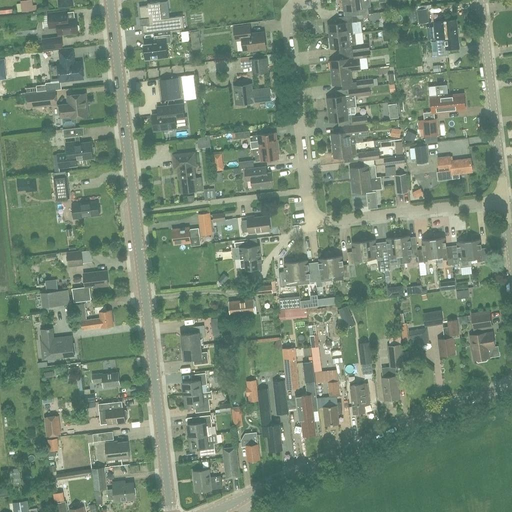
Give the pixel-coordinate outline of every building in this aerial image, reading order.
[(33,5),(31,0),(29,0),(21,1),(21,4),(17,4),(18,12),(22,12),(37,10),(36,5),(33,5)] [(342,0),(344,10),(356,9),(356,15),(363,14),(369,13),(368,7),(362,8),(361,0),(342,0)] [(183,16),(169,18),(162,19),(160,3),(157,3),(157,2),(151,2),(151,4),(148,4),(148,6),(140,7),(143,33),(184,28),(183,16)] [(417,10),(419,24),(429,22),(427,8),(417,10)] [(67,11),(48,14),(49,27),(57,27),(58,34),(78,32),(78,30),(79,29),(79,26),(77,25),(77,18),(68,19),(67,11)] [(435,22),(435,25),(437,39),(458,37),(457,35),(460,35),(459,28),(457,28),(456,20),(435,22)] [(351,22),(347,22),(327,25),(329,37),(353,34),(351,22)] [(266,48),(264,32),(251,34),(249,25),(234,27),(236,40),(242,39),(244,50),(266,48)] [(355,33),(353,34),(329,37),(330,49),(353,46),(354,53),(369,51),(368,43),(356,45),(355,33)] [(61,37),(43,39),(44,49),(63,47),(61,37)] [(158,45),(144,46),(146,61),(169,58),(168,44),(170,43),(170,37),(158,38),(158,45)] [(458,37),(437,39),(439,56),(449,55),(448,49),(459,47),(458,37)] [(58,64),(60,81),(84,78),(82,62),(74,62),(73,50),(60,51),(61,64),(58,64)] [(181,51),(183,64),(192,63),(191,50),(181,51)] [(354,59),(349,60),(349,59),(330,61),(331,73),(350,71),(361,70),(360,59),(370,57),(369,51),(354,53),(354,59)] [(267,71),(265,58),(252,59),(254,73),(267,71)] [(350,71),(331,73),(333,85),(351,83),(350,71)] [(357,81),(358,88),(365,87),(366,87),(370,87),(374,86),(374,79),(357,81)] [(255,102),(271,100),(270,87),(251,90),(251,84),(234,86),(236,100),(243,100),(243,103),(245,103),(248,105),(253,104),(255,102)] [(463,95),(447,96),(446,86),(435,87),(436,94),(438,94),(438,98),(433,99),(434,111),(440,110),(440,111),(465,109),(463,95)] [(334,91),(335,97),(326,98),(328,110),(355,107),(354,97),(366,96),(371,95),(370,87),(366,87),(365,87),(358,88),(334,91)] [(27,95),(28,107),(57,103),(55,91),(27,95)] [(85,94),(68,96),(69,104),(59,105),(60,118),(62,118),(63,127),(76,125),(75,117),(88,115),(85,94)] [(158,114),(152,115),(154,130),(176,127),(175,118),(184,117),(183,104),(157,107),(158,114)] [(355,107),(328,110),(329,122),(348,120),(348,116),(354,115),(355,114),(355,108),(355,107)] [(353,125),(367,123),(366,115),(352,117),(353,125)] [(439,136),(437,119),(418,120),(419,130),(420,136),(424,136),(424,137),(439,136)] [(354,131),(330,134),(332,146),(355,143),(354,133),(368,131),(367,123),(353,125),(354,131)] [(75,142),(67,143),(68,153),(58,154),(60,168),(77,166),(77,160),(93,158),(92,153),(95,152),(94,147),(91,147),(91,142),(80,143),(79,136),(85,135),(84,127),(63,129),(64,138),(75,136),(75,142)] [(236,138),(250,136),(250,130),(235,132),(235,133),(232,133),(233,139),(236,138)] [(259,147),(277,145),(276,132),(253,135),(253,140),(253,141),(251,142),(251,149),(259,148),(259,147)] [(211,147),(210,135),(202,136),(202,137),(197,138),(198,148),(211,147)] [(355,143),(332,146),(334,158),(352,156),(356,155),(355,143)] [(259,147),(259,148),(260,154),(255,155),(256,160),(279,158),(277,145),(259,147)] [(411,160),(417,159),(417,163),(429,162),(427,145),(415,147),(415,148),(410,149),(411,160)] [(359,161),(379,158),(378,151),(358,153),(359,161)] [(195,178),(193,166),(192,153),(174,155),(176,168),(180,168),(183,192),(196,191),(196,189),(202,188),(201,178),(195,178)] [(385,165),(405,163),(404,155),(384,158),(385,165)] [(459,174),(472,172),(471,159),(451,161),(450,156),(438,158),(440,172),(452,170),(453,179),(460,178),(459,174)] [(239,168),(254,166),(253,159),(238,161),(239,168)] [(375,165),(369,166),(350,168),(352,180),(377,177),(375,165)] [(272,185),(271,172),(259,173),(258,167),(245,169),(246,180),(252,179),(253,187),(272,185)] [(407,192),(405,174),(395,175),(397,193),(407,192)] [(54,179),(56,192),(56,199),(69,197),(67,177),(54,179)] [(377,177),(352,180),(353,192),(372,190),(382,189),(381,177),(377,177)] [(35,178),(24,179),(26,191),(26,193),(37,192),(35,178)] [(99,206),(98,200),(73,203),(74,218),(88,216),(100,214),(100,213),(101,212),(100,207),(99,206)] [(212,235),(210,213),(198,214),(201,236),(212,235)] [(214,222),(226,220),(225,213),(213,214),(214,222)] [(249,232),(269,230),(267,215),(253,217),(253,215),(247,216),(249,232)] [(190,236),(199,235),(198,228),(189,229),(189,227),(172,229),(174,243),(190,241),(190,236)] [(401,233),(398,234),(401,264),(401,265),(407,265),(410,260),(412,260),(413,258),(415,257),(416,260),(418,259),(417,249),(416,243),(411,244),(409,235),(401,236),(401,233)] [(387,238),(387,241),(381,242),(384,270),(391,269),(390,265),(401,264),(398,234),(394,234),(394,237),(387,238)] [(433,236),(435,256),(447,255),(447,259),(448,265),(454,264),(452,252),(452,245),(446,246),(445,237),(437,238),(436,235),(433,236)] [(423,249),(417,249),(418,259),(419,262),(424,262),(424,258),(435,256),(433,236),(429,236),(430,239),(422,240),(423,249)] [(381,242),(375,243),(375,239),(367,240),(366,237),(363,238),(366,259),(377,257),(379,271),(384,270),(381,242)] [(491,248),(487,249),(487,247),(481,248),(480,239),(472,240),(472,237),(468,238),(470,258),(482,257),(482,261),(488,260),(488,259),(493,259),(491,248)] [(347,251),(349,264),(350,276),(356,276),(354,260),(366,259),(363,238),(360,238),(360,241),(352,242),(353,251),(347,251)] [(458,251),(452,252),(454,264),(460,264),(459,260),(470,258),(468,238),(465,238),(465,241),(457,242),(458,251)] [(240,258),(260,256),(259,245),(248,246),(247,240),(234,242),(235,250),(239,249),(240,258)] [(82,251),(68,253),(69,266),(83,264),(82,251)] [(333,280),(333,275),(330,254),(327,255),(327,257),(319,258),(319,260),(313,261),(314,263),(314,268),(316,281),(316,286),(317,286),(322,286),(322,282),(333,280)] [(350,276),(349,264),(343,264),(342,256),(334,256),(333,254),(330,254),(333,275),(344,273),(344,277),(350,276)] [(260,256),(240,258),(241,267),(237,267),(238,275),(251,274),(250,268),(261,267),(260,256)] [(298,279),(295,258),(292,259),(292,261),(284,262),(285,271),(279,272),(281,285),(287,284),(286,280),(298,279)] [(308,269),(307,263),(307,260),(299,260),(299,258),(295,258),(298,279),(309,278),(310,281),(310,282),(316,281),(314,268),(308,269)] [(84,273),(86,287),(73,288),(74,302),(91,300),(90,287),(109,285),(107,270),(84,273)] [(224,284),(228,279),(223,275),(219,280),(224,284)] [(441,291),(456,289),(455,281),(440,282),(441,291)] [(251,295),(262,294),(273,293),(272,285),(251,287),(251,295)] [(408,297),(416,296),(415,288),(407,288),(408,297)] [(472,289),(460,291),(462,300),(474,298),(472,289)] [(68,290),(62,291),(42,294),(44,307),(63,305),(70,304),(68,290)] [(319,307),(318,299),(317,295),(310,296),(311,300),(312,308),(319,307)] [(301,307),(301,306),(300,301),(300,296),(280,298),(281,309),(301,307)] [(230,315),(250,313),(254,312),(254,308),(253,299),(229,301),(230,315)] [(76,321),(87,320),(85,303),(74,305),(76,321)] [(84,330),(113,325),(111,310),(107,311),(106,305),(95,307),(96,313),(100,312),(101,318),(82,321),(84,330)] [(343,307),(338,309),(340,314),(342,320),(345,326),(346,329),(355,325),(351,316),(347,306),(343,307)] [(474,331),(493,328),(490,310),(471,313),(474,331)] [(427,325),(443,323),(441,313),(425,316),(427,325)] [(211,319),(212,327),(219,326),(218,318),(211,319)] [(452,338),(458,337),(456,319),(447,320),(448,327),(443,327),(444,338),(439,339),(441,355),(454,354),(452,338)] [(183,347),(201,345),(200,337),(205,336),(204,325),(190,327),(190,333),(181,334),(183,347)] [(417,340),(417,339),(420,338),(420,342),(429,341),(428,337),(427,328),(408,331),(410,341),(417,340)] [(48,330),(42,331),(44,343),(42,343),(43,352),(45,352),(46,358),(55,357),(55,359),(69,357),(69,355),(77,354),(75,344),(74,344),(73,339),(55,341),(53,329),(51,330),(51,329),(48,329),(48,330)] [(487,358),(489,357),(487,348),(494,347),(492,332),(485,334),(485,333),(475,335),(476,341),(472,342),(475,359),(477,359),(477,361),(479,362),(486,361),(487,359),(487,358)] [(310,336),(312,348),(319,347),(317,335),(310,336)] [(362,357),(363,368),(372,367),(371,356),(370,342),(360,343),(362,357)] [(223,344),(214,345),(216,355),(224,354),(223,344)] [(390,368),(404,366),(402,344),(387,345),(390,368)] [(201,345),(183,347),(184,360),(193,359),(194,365),(209,363),(207,351),(201,352),(201,345)] [(312,348),(314,372),(317,372),(322,371),(319,347),(312,348)] [(296,359),(284,360),(286,390),(299,388),(296,359)] [(305,382),(315,381),(312,362),(303,363),(305,382)] [(318,383),(328,382),(330,397),(340,395),(338,370),(322,371),(317,372),(318,383)] [(184,394),(202,392),(201,385),(207,384),(206,372),(191,374),(191,380),(182,381),(184,394)] [(104,387),(120,385),(119,373),(103,375),(103,373),(92,374),(93,382),(103,381),(104,387)] [(398,383),(399,383),(398,375),(382,377),(385,399),(399,397),(398,383)] [(256,380),(246,381),(248,390),(246,390),(247,396),(248,396),(249,402),(258,401),(256,380)] [(274,382),(276,404),(286,403),(283,381),(274,382)] [(307,398),(296,400),(297,409),(297,412),(299,420),(302,420),(304,436),(316,434),(313,412),(318,411),(315,381),(305,382),(307,398)] [(350,385),(354,413),(365,412),(364,405),(370,404),(367,383),(350,385)] [(270,426),(268,409),(266,389),(258,390),(261,410),(264,436),(268,435),(270,451),(282,449),(279,425),(270,426)] [(202,392),(184,394),(185,407),(195,406),(195,412),(210,411),(209,399),(203,400),(202,392)] [(95,401),(96,401),(95,393),(84,394),(85,402),(86,402),(87,408),(96,407),(95,401)] [(99,404),(100,411),(101,425),(117,423),(117,424),(126,423),(125,420),(127,420),(128,418),(127,411),(126,410),(124,410),(124,408),(111,409),(111,402),(99,404)] [(338,414),(342,413),(341,402),(336,403),(336,405),(323,407),(325,425),(339,424),(338,414)] [(232,414),(230,404),(220,405),(221,416),(232,414)] [(242,415),(243,414),(242,406),(232,408),(234,427),(243,426),(242,415)] [(189,437),(207,435),(206,427),(212,427),(211,415),(196,416),(197,423),(187,424),(189,437)] [(59,416),(44,417),(46,427),(47,436),(61,435),(59,416)] [(94,442),(114,439),(113,431),(93,434),(94,442)] [(207,435),(189,437),(190,449),(199,448),(200,455),(215,454),(214,443),(217,443),(216,433),(207,435)] [(245,435),(246,440),(241,441),(242,447),(246,446),(248,461),(259,459),(257,444),(258,444),(257,439),(257,433),(252,433),(252,435),(245,435)] [(59,449),(57,439),(48,440),(49,451),(59,449)] [(108,460),(130,457),(128,442),(118,443),(118,441),(105,443),(108,460)] [(226,479),(240,477),(236,446),(222,448),(226,479)] [(101,490),(107,489),(105,467),(92,468),(94,491),(95,490),(97,504),(103,504),(101,490)] [(57,480),(91,475),(90,469),(57,474),(57,480)] [(211,489),(217,488),(216,481),(210,481),(209,469),(193,471),(196,492),(211,490),(211,489)] [(116,500),(135,498),(134,484),(126,485),(125,482),(114,483),(115,489),(108,489),(109,499),(116,498),(116,500)] [(9,488),(0,489),(0,497),(10,496),(9,488)] [(38,511),(37,508),(29,509),(28,500),(13,502),(14,511),(38,511)] [(57,511),(67,511),(66,501),(55,503),(57,511)]
